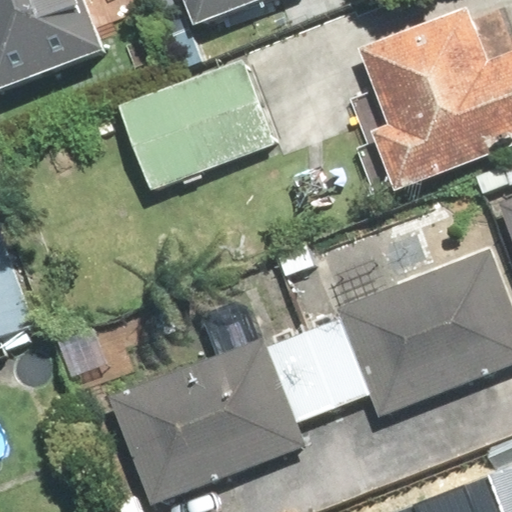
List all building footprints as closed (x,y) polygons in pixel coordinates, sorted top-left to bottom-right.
[(92,0),(0,0),(0,83),(2,89),(110,46),(92,0)] [(207,0),(215,19),(262,0),(207,0)] [(511,4),(368,59),(419,193),(511,157),(511,4)] [(128,106),(164,190),(277,141),(241,58),(128,106)] [(18,223),(0,230),(0,366),(65,341),(18,223)] [(511,250),(509,243),(134,385),(178,500),(511,373),(511,250)] [(511,511),(511,452),(355,511),(511,511)]
